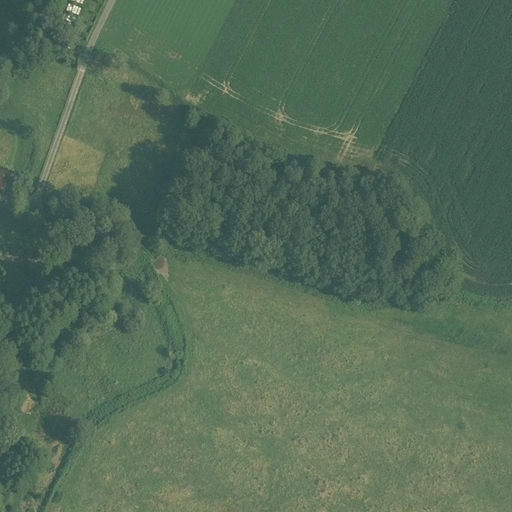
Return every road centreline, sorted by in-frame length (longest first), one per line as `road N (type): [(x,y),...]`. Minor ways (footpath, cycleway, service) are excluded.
road 1 (unclassified): [(112,0),(82,62),(35,204)]
road 2 (track): [(35,204),(40,260),(30,283),(0,306)]
